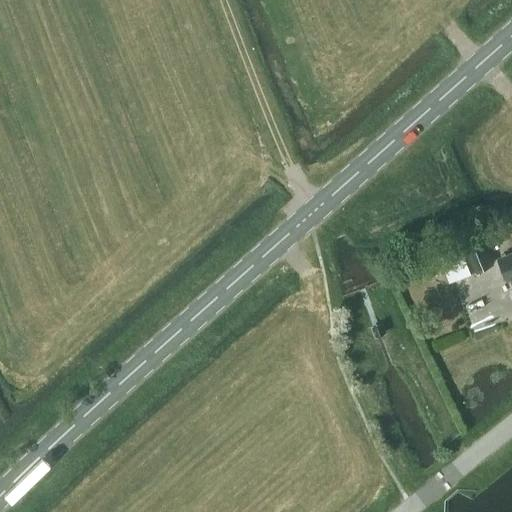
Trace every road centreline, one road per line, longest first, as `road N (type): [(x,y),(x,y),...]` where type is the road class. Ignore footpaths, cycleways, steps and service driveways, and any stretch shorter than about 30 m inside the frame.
road 1 (tertiary): [(0,492),(511,38)]
road 2 (track): [(307,217),(225,0)]
road 3 (unclassified): [(378,511),(511,409)]
